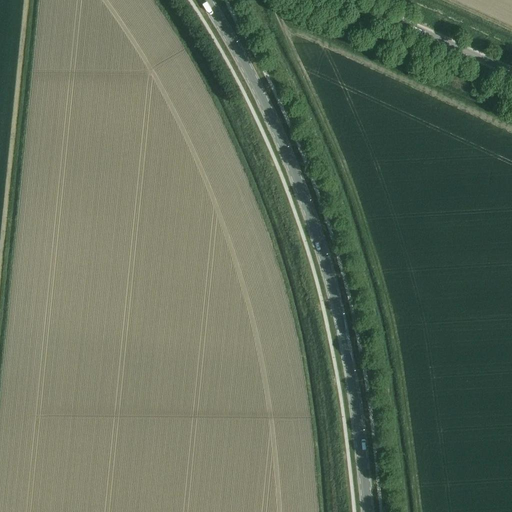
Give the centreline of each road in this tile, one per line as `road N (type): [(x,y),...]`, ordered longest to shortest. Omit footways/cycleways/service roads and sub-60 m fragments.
road 1 (secondary): [(368,511),(348,361),(322,258),(263,102),(206,0)]
road 2 (unclassified): [(341,0),(511,78)]
